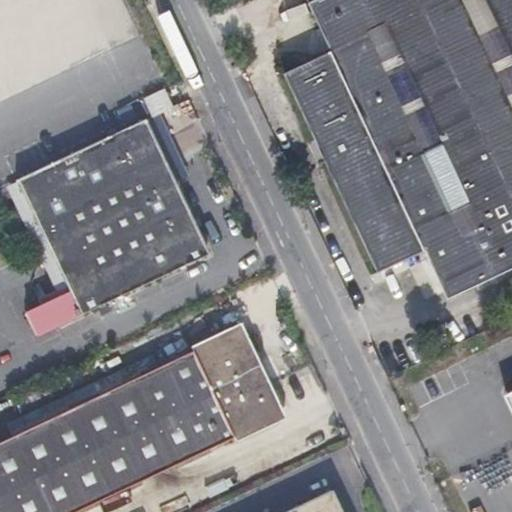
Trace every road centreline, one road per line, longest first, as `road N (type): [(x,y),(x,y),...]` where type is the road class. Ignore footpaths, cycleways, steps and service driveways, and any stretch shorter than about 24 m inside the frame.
road 1 (unclassified): [(175,0),(418,511)]
road 2 (unknown): [(343,355),(511,281)]
road 3 (unknown): [(382,437),(232,511)]
road 4 (unknown): [(0,133),(109,71),(102,32)]
